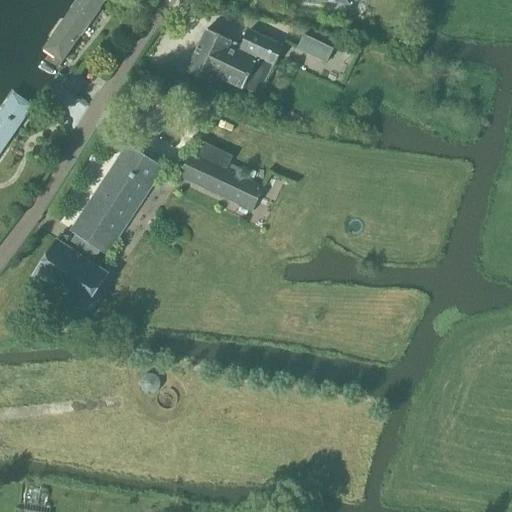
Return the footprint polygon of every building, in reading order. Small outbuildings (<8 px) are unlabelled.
[(74,0),(42,49),(60,61),(100,0),(74,0)] [(232,41),(207,29),(187,72),(211,84),(215,76),(243,89),(256,62),(255,61),(257,57),(274,66),(283,47),(249,30),(241,48),(231,43),(232,41)] [(298,49),(327,63),(334,49),(304,35),(298,49)] [(57,80),(56,81),(66,88),(76,75),(70,71),(65,78),(60,74),(57,80)] [(0,178),(49,108),(10,84),(0,99),(0,178)] [(108,254),(163,170),(128,146),(73,230),(108,254)] [(262,188),(203,160),(192,155),(182,177),(252,210),(262,188)] [(84,310),(108,274),(58,241),(34,277),(84,310)]
